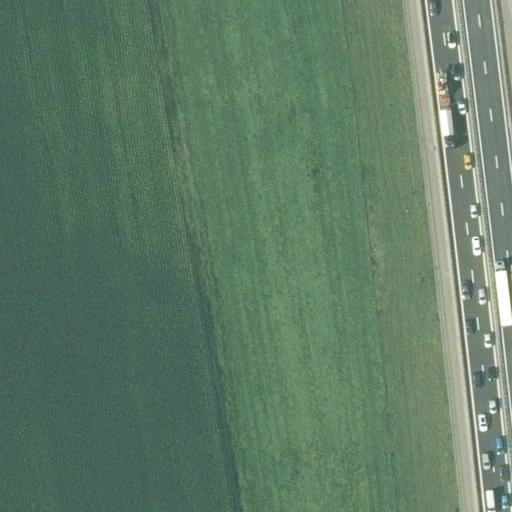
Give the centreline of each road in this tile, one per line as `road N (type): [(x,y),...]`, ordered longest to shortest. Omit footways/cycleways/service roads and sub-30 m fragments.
road 1 (unclassified): [(408,0),(469,511)]
road 2 (trunk): [(441,0),(498,511)]
road 3 (trunk): [(511,284),(477,0)]
